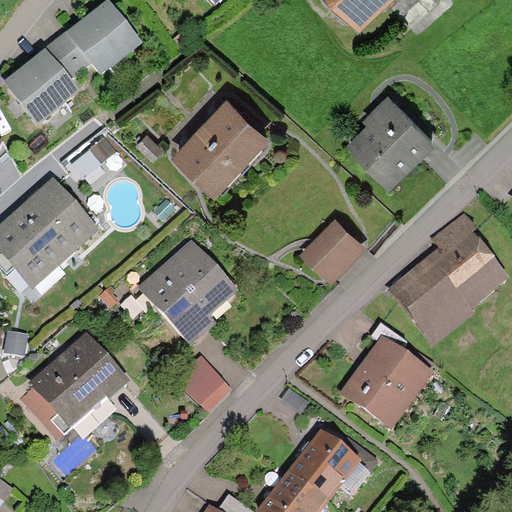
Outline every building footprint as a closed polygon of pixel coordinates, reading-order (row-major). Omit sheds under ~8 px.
[(342,0),(351,9),(360,0),(342,0)] [(72,32),(91,56),(100,67),(134,41),(105,5),(72,32)] [(52,37),(77,68),(91,56),(72,32),(67,26),(52,37)] [(77,68),(52,37),(38,49),(43,57),(62,80),(77,68)] [(62,80),(43,57),(10,83),(36,117),(70,90),(62,80)] [(200,119),(236,154),(260,129),(224,94),(200,119)] [(431,134),(391,94),(379,106),(374,100),(362,112),(367,117),(346,138),(363,155),(370,148),(385,164),(406,144),(413,151),(431,134)] [(236,154),(200,119),(176,144),(212,178),(236,154)] [(161,147),(145,127),(131,139),(146,159),(161,147)] [(96,138),(71,158),(81,171),(106,151),(96,138)] [(76,205),(52,178),(0,224),(0,246),(29,279),(89,225),(73,208),(76,205)] [(318,230),(341,252),(355,237),(332,215),(318,230)] [(424,261),(463,309),(505,275),(466,227),(424,261)] [(341,252),(318,230),(304,245),(327,266),(341,252)] [(229,282),(190,239),(139,284),(184,334),(203,317),(197,310),(229,282)] [(463,309),(424,261),(388,290),(434,345),(469,316),(463,309)] [(120,298),(106,283),(97,292),(110,307),(120,298)] [(394,350),(404,336),(380,318),(369,332),(380,340),(394,350)] [(124,377),(85,333),(32,380),(62,414),(97,384),(105,393),(124,377)] [(404,336),(394,350),(425,373),(435,360),(404,336)] [(394,350),(380,340),(343,389),(379,417),(395,397),(402,403),(425,373),(394,350)] [(216,372),(190,394),(210,418),(236,396),(216,372)] [(289,469),(326,498),(337,483),(356,458),(336,443),(319,430),(289,469)] [(356,458),(367,467),(377,455),(346,431),(336,443),(356,458)] [(356,458),(337,483),(349,491),(367,467),(356,458)] [(314,511),(326,498),(289,469),(259,508),(263,511),(314,511)] [(0,497),(10,485),(0,477),(0,497)] [(216,504),(225,511),(251,511),(252,511),(229,490),(216,504)] [(204,511),(225,511),(216,504),(214,501),(204,511)]
